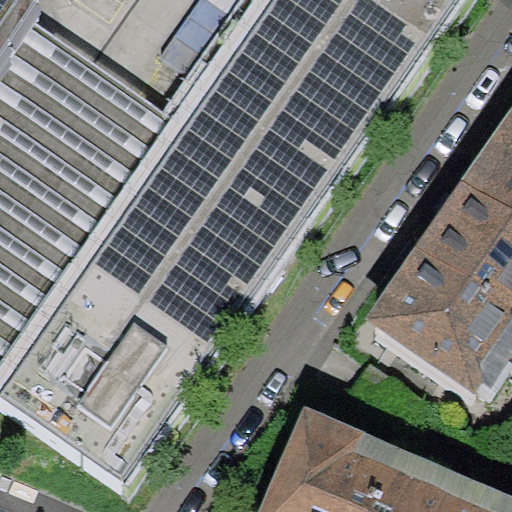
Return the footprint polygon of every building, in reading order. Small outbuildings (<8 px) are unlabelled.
[(126,495),(462,0),(287,0),(193,136),(3,410),(126,495)] [(0,60),(28,21),(0,1),(0,60)] [(193,136),(28,21),(0,60),(0,407),(3,410),(193,136)] [(476,195),(464,212),(511,246),(511,148),(509,147),(476,195)] [(511,343),(511,246),(464,212),(430,261),(418,278),(511,343)] [(511,344),(511,343),(418,278),(384,327),(371,345),(466,411),(511,344)] [(423,417),(366,378),(347,407),(405,447),(423,417)] [(377,511),(386,491),(346,474),(351,463),(303,442),(287,481),(278,477),(263,511),(377,511)] [(435,511),(386,491),(377,511),(435,511)]
